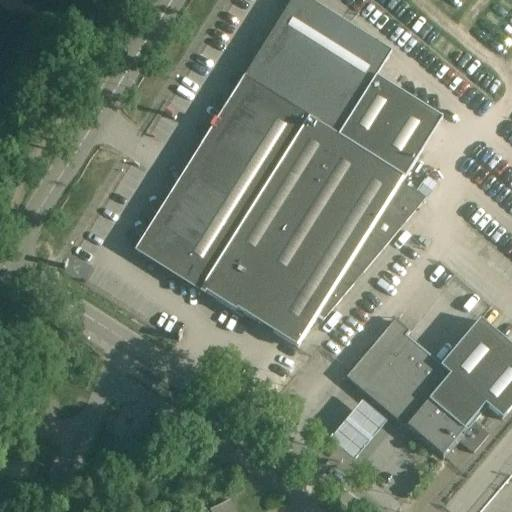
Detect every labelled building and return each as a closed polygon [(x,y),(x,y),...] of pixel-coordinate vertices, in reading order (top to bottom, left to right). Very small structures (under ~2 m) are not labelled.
[(299,1),(248,82),(224,121),(231,125),(212,155),(205,150),(145,245),(165,258),(160,266),(235,313),(237,310),(298,349),(318,319),(324,323),(427,201),(403,185),(443,121),(377,79),(390,58),(299,1)] [(399,418),(407,425),(404,428),(417,439),(418,437),(442,457),(457,441),(474,455),(489,437),(474,424),(487,409),(502,421),(511,409),(511,349),(480,323),(441,369),(399,418)] [(395,414),(399,418),(441,369),(405,339),(407,337),(393,325),(348,379),(393,417),(395,414)] [(344,427),(328,446),(353,466),(367,448),(383,430),(358,409),(344,427)] [(151,421),(141,437),(161,449),(170,455),(180,439),(151,421)] [(210,511),(235,511),(230,501),(210,511)]
